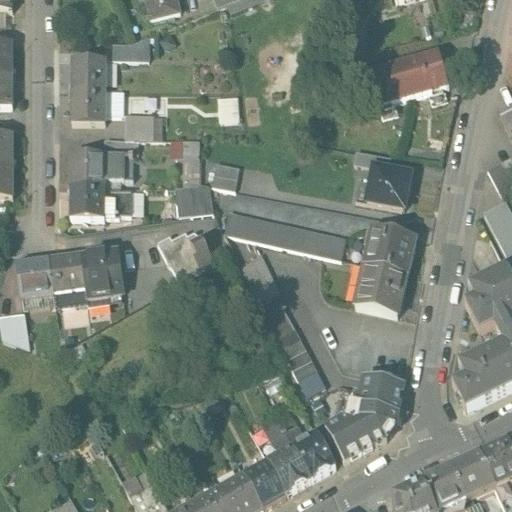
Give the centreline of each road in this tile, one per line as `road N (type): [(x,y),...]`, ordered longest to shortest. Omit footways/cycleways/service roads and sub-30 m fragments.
road 1 (residential): [(416,463),(505,0)]
road 2 (residential): [(37,0),(38,245),(9,246)]
